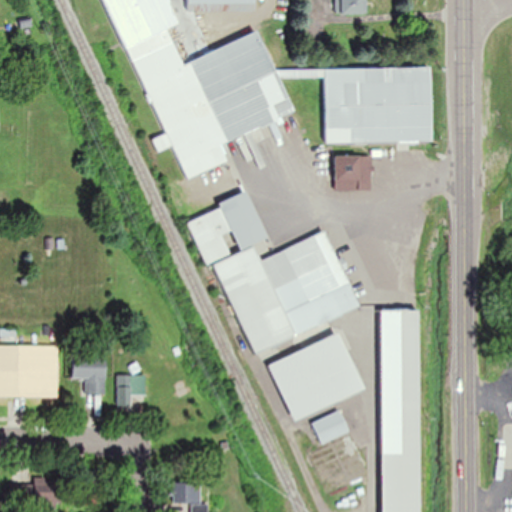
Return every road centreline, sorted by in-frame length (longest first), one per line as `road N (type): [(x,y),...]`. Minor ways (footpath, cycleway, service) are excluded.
road 1 (primary): [(467,265),(467,511)]
road 2 (primary): [(464,0),(466,144)]
road 3 (residential): [(136,437),(0,437)]
road 4 (primary): [(466,144),(467,265)]
